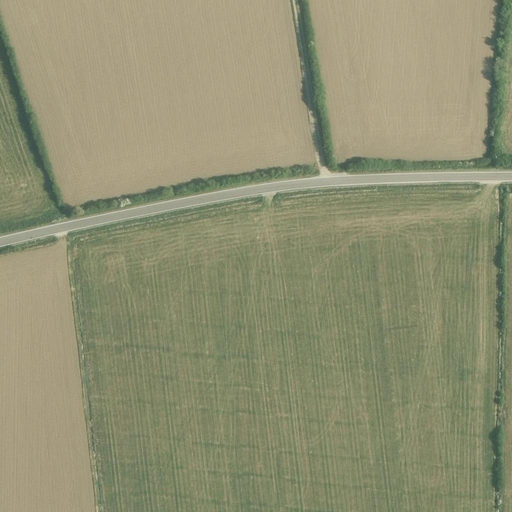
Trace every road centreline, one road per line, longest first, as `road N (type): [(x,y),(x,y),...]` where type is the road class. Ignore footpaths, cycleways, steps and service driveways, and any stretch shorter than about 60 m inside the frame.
road 1 (unclassified): [(0,242),(304,183),(511,177)]
road 2 (track): [(295,0),(324,182)]
